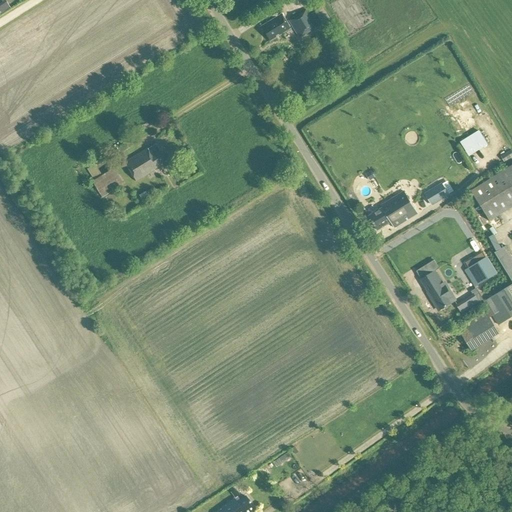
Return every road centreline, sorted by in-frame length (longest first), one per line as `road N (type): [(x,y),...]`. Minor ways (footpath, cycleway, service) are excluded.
road 1 (unclassified): [(511,433),(472,411),(451,385),(208,0)]
road 2 (track): [(337,511),(511,384)]
road 3 (track): [(251,68),(140,144)]
